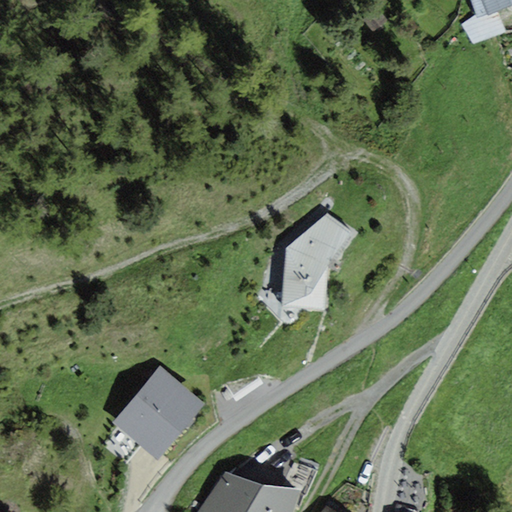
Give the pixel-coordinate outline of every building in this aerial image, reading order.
[(511,0),(485,0),(493,14),(511,3),(511,0)] [(326,220),(286,251),(332,269),(354,239),(326,220)] [(286,251),(280,312),(327,317),(332,269),(286,251)] [(183,431),(137,395),(114,424),(160,460),(183,431)] [(263,486),(226,478),(207,511),(291,511),(297,491),(264,483),(263,486)]
